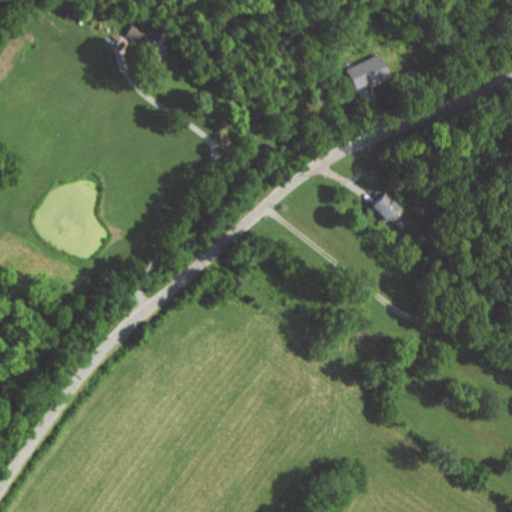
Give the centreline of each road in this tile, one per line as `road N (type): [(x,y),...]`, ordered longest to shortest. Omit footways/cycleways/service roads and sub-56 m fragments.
road 1 (residential): [(178,284),(296,179),(511,80)]
road 2 (residential): [(278,194),(442,345),(511,340)]
road 3 (residential): [(0,488),(91,364),(178,284)]
